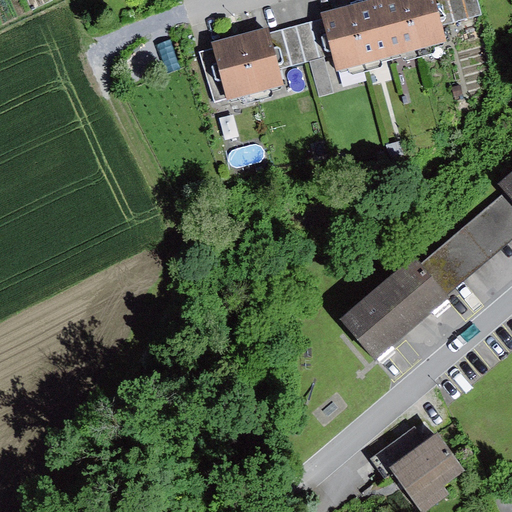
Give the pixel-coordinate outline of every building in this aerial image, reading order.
[(377,0),(357,0),(351,2),(364,60),(391,52),(377,0)] [(403,0),(377,0),(391,52),(416,46),(403,0)] [(403,0),(416,46),(447,37),(444,24),(454,21),(448,0),(403,0)] [(477,0),(448,0),(454,21),(481,14),(477,0)] [(351,2),(321,9),(322,17),(310,21),(320,58),(335,55),(337,65),(364,60),(351,2)] [(310,21),(282,28),(292,65),(320,58),(310,21)] [(270,25),(243,33),(260,90),(286,82),(281,67),(292,65),(282,28),(271,31),(270,25)] [(215,46),(199,51),(213,104),(260,90),(243,33),(214,41),(215,46)] [(511,165),(497,178),(506,189),(511,196),(511,165)] [(511,196),(506,189),(424,258),(450,288),(511,234),(511,196)] [(416,248),(342,311),(376,350),(407,324),(450,288),(424,258),(416,248)] [(424,437),(415,424),(368,457),(384,479),(395,471),(424,511),(450,493),(443,483),(466,467),(437,427),(424,437)]
